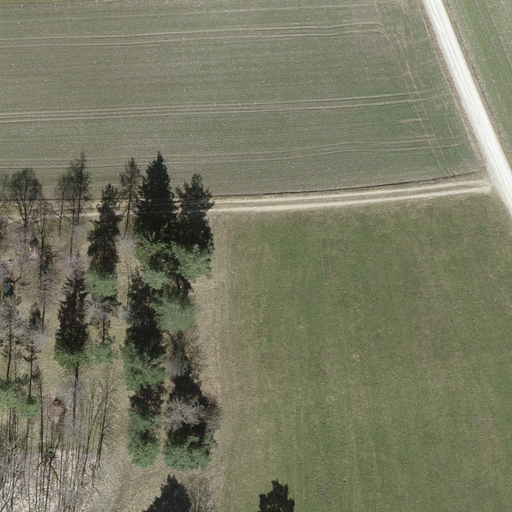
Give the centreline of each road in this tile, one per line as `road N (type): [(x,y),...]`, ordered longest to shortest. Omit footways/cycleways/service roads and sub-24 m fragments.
road 1 (track): [(0,213),(507,183)]
road 2 (track): [(433,0),(511,192)]
